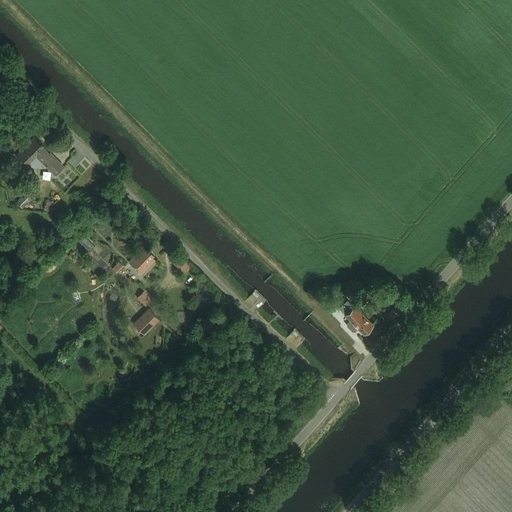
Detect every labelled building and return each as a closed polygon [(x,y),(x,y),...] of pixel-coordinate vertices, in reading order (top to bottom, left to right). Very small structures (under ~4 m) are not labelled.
[(35,136),(16,155),(23,162),(23,166),(37,168),(37,167),(47,166),(55,175),(64,165),(50,151),(48,153),(42,148),(44,146),(35,136)] [(16,202),(22,208),(30,200),(25,194),(16,202)] [(82,241),(89,248),(92,245),(85,238),(82,241)] [(142,274),(155,260),(152,257),(154,255),(145,246),(129,261),(142,274)] [(180,254),(172,261),(184,272),(191,265),(180,254)] [(117,272),(124,265),(119,261),(113,267),(117,272)] [(154,298),(145,290),(137,298),(146,306),(154,298)] [(362,305),(366,301),(356,291),(352,295),(362,305)] [(355,305),(346,315),(351,320),(348,323),(348,325),(352,329),(356,325),(365,334),(374,324),(355,305)] [(148,307),(134,322),(145,334),(160,319),(148,307)]
